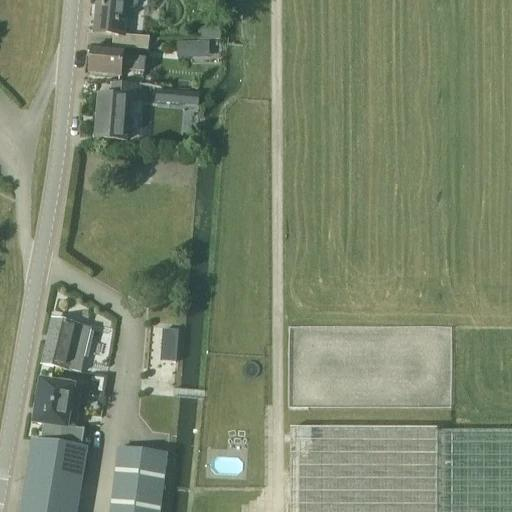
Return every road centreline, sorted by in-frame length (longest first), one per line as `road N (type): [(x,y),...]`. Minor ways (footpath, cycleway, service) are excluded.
road 1 (unclassified): [(0,488),(59,159),(73,0)]
road 2 (track): [(276,418),(277,0)]
